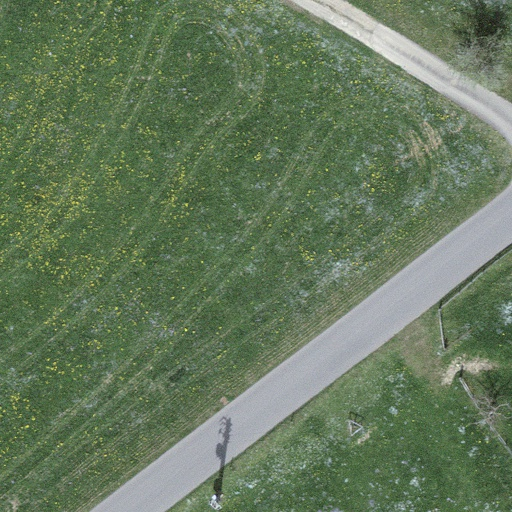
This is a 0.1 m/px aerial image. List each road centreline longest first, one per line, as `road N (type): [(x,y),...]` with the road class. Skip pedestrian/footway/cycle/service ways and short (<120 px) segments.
road 1 (unclassified): [(130,511),(511,209)]
road 2 (track): [(301,0),(511,120)]
